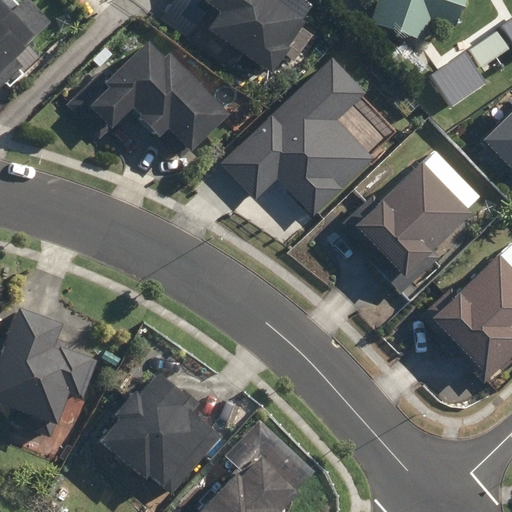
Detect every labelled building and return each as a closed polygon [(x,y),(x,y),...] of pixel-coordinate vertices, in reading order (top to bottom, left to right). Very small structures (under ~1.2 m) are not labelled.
[(0,0),(0,69),(27,43),(25,41),(32,34),(34,36),(53,17),(35,0),(21,0),(14,7),(6,0),(0,0)] [(204,0),(210,4),(187,38),(230,68),(243,49),(274,70),(292,43),(287,40),(305,13),(286,0),(204,0)] [(371,26),(424,44),(431,21),(457,30),(467,0),(364,0),(379,5),(371,26)] [(329,48),(317,36),(296,57),(307,69),(329,48)] [(230,109),(172,48),(165,55),(150,39),(108,79),(102,72),(68,104),(100,137),(134,104),(142,112),(141,112),(161,132),(170,124),(191,146),(230,109)] [(391,60),(429,101),(454,78),(438,60),(427,70),(405,47),(391,60)] [(333,55),(221,162),(256,198),(278,176),(314,213),(375,155),(338,117),(367,90),(333,55)] [(511,108),(480,139),(486,145),(476,155),(497,177),(510,164),(511,166),(511,108)] [(369,256),(402,291),(440,256),(430,245),(471,208),(425,158),(380,200),(374,193),(344,220),(373,251),(369,256)] [(465,348),(486,369),(511,343),(511,261),(501,251),(456,294),(450,288),(421,316),(458,354),(465,348)] [(21,305),(0,361),(0,398),(58,420),(71,386),(79,389),(92,355),(62,343),(60,347),(55,345),(64,321),(21,305)] [(149,468),(165,482),(194,448),(202,454),(219,433),(211,427),(213,425),(193,408),(199,401),(160,369),(141,392),(138,389),(119,411),(123,414),(104,437),(146,471),(149,468)] [(240,468),(196,511),(282,511),(283,511),(276,505),(295,486),(263,453),(244,472),(240,468)]
